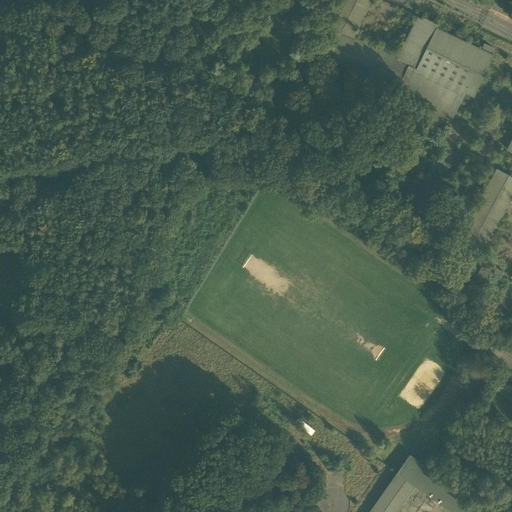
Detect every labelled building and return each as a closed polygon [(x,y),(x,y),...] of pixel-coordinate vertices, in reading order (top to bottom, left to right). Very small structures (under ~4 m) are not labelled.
[(399,65),(347,40),(365,0),(346,0),(334,28),(342,32),(329,59),(397,91),(410,64),(417,68),(436,27),(437,24),(423,17),(399,65)] [(481,49),(436,27),(417,68),(410,64),(397,91),(395,94),(451,121),(465,93),(473,97),(493,55),(489,53),(492,47),(484,43),(481,49)] [(412,144),(382,199),(396,206),(420,162),(431,168),(407,212),(420,219),(450,165),(436,157),(434,162),(423,156),(425,151),(412,144)] [(511,177),(497,169),(460,240),(482,252),(511,195),(511,177)] [(391,511),(410,482),(456,511),(467,494),(403,454),(365,511),(391,511)]
